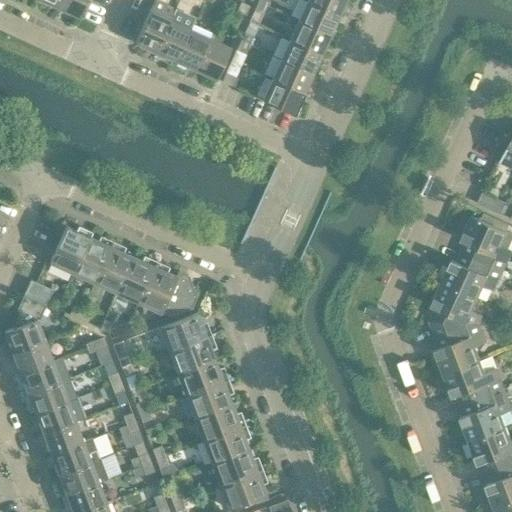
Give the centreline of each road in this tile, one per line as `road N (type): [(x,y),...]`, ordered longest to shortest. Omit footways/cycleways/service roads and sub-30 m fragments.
road 1 (residential): [(454,511),(385,322),(491,79),(511,87)]
road 2 (residential): [(96,64),(320,164)]
road 3 (residential): [(321,511),(252,317),(267,282)]
road 4 (residential): [(267,282),(44,184)]
road 5 (residential): [(320,164),(391,0)]
road 6 (residential): [(267,282),(320,164)]
